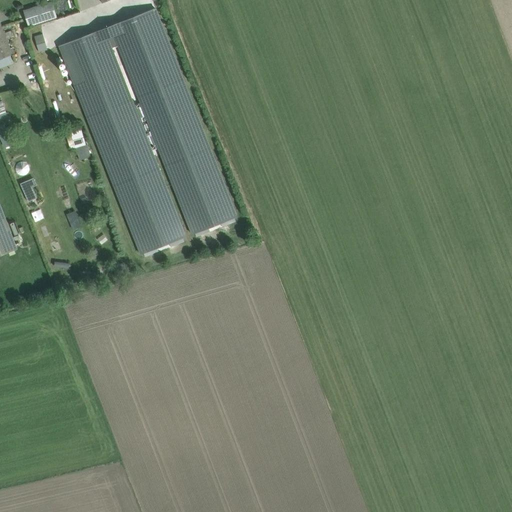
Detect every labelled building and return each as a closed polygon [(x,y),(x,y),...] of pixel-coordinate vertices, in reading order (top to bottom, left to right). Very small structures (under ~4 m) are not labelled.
[(35,15),(26,18),(28,26),(57,17),(52,2),(33,8),(35,15)] [(155,8),(59,46),(141,254),(186,237),(112,48),(118,46),(192,234),(237,217),(155,8)] [(0,59),(12,54),(4,32),(0,23),(0,59)] [(32,37),(37,52),(46,49),(41,34),(32,37)] [(0,131),(0,137),(4,148),(17,143),(10,127),(5,129),(0,131)] [(87,144),(76,148),(80,160),(91,156),(87,144)] [(8,150),(13,165),(18,164),(14,149),(8,150)] [(29,180),(20,184),(28,202),(37,198),(32,187),(29,180)] [(0,255),(17,249),(0,205),(0,255)] [(124,264),(113,267),(116,278),(127,275),(124,264)]
